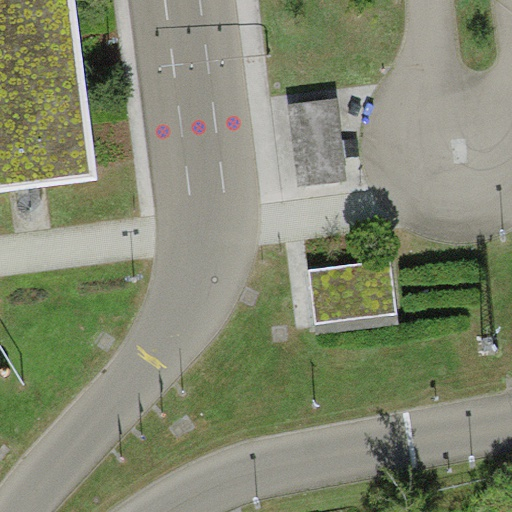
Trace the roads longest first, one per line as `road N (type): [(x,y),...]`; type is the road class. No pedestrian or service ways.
road 1 (motorway): [(171,511),(253,468),(511,420)]
road 2 (motorway): [(31,511),(162,355),(201,293)]
